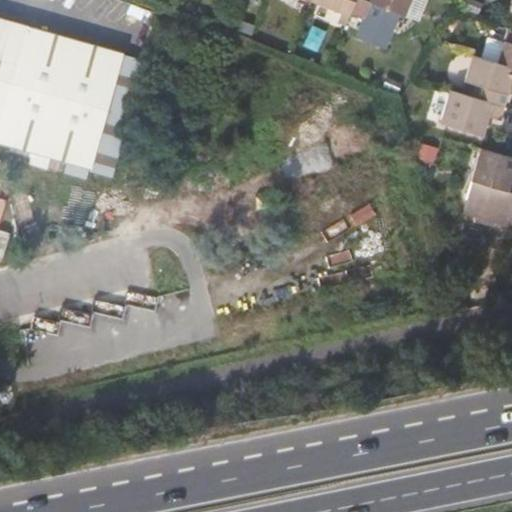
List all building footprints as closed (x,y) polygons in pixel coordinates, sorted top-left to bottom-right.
[(313,0),(348,14),(349,10),(353,0),(313,0)] [(404,14),(410,0),(353,0),(349,10),(365,17),(380,22),(386,7),(404,14)] [(365,17),(349,10),(348,14),(344,25),(360,31),(365,17)] [(0,141),(88,165),(118,50),(0,18),(0,141)] [(253,25),(242,19),(237,30),(249,35),(253,25)] [(511,28),(509,28),(498,62),(511,65),(511,28)] [(477,84),(473,96),(503,105),(511,74),(511,65),(498,62),(471,54),(464,80),(477,84)] [(397,96),(403,84),(391,79),(385,91),(397,96)] [(499,119),(503,105),(473,96),(448,88),(439,123),(481,136),(487,117),(499,119)] [(435,165),(438,149),(422,147),(419,162),(435,165)] [(511,181),(510,181),(511,173),(511,155),(480,147),(468,187),(487,193),(482,207),(511,216),(511,181)]
